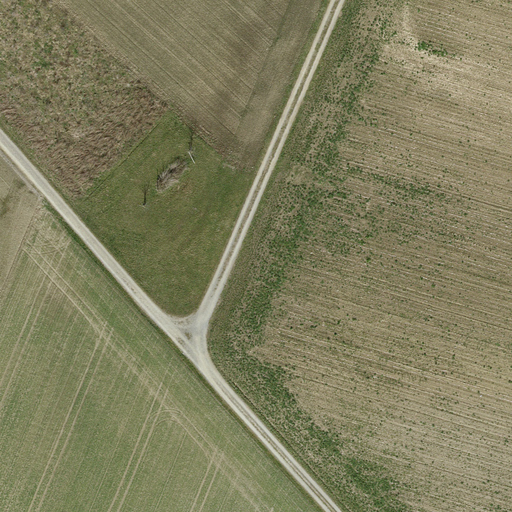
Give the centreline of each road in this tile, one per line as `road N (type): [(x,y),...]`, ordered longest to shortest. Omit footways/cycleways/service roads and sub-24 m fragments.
road 1 (track): [(0,139),(334,511)]
road 2 (track): [(191,352),(340,0)]
